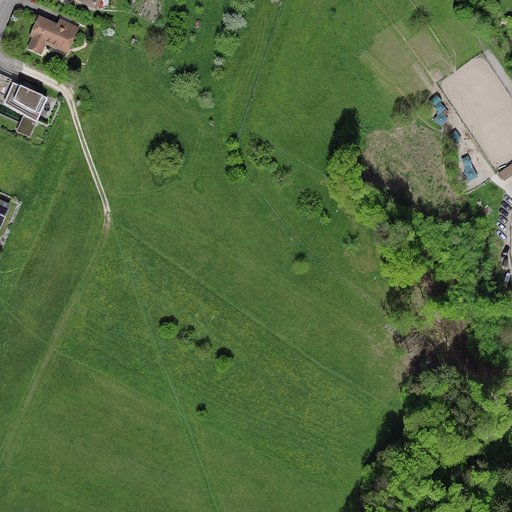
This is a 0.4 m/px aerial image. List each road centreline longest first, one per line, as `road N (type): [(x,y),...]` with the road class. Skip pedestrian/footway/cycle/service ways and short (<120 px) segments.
road 1 (track): [(108,209),(0,458)]
road 2 (track): [(108,209),(69,95),(0,60)]
